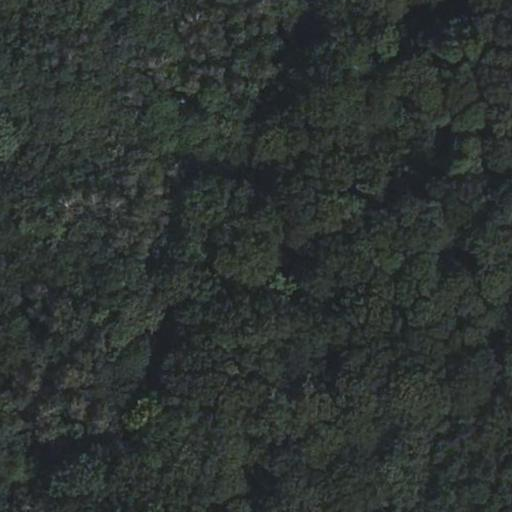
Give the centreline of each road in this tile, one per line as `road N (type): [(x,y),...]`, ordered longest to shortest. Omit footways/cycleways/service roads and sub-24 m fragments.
road 1 (track): [(342,0),(125,511)]
road 2 (unknown): [(0,153),(80,265),(169,417),(205,511)]
